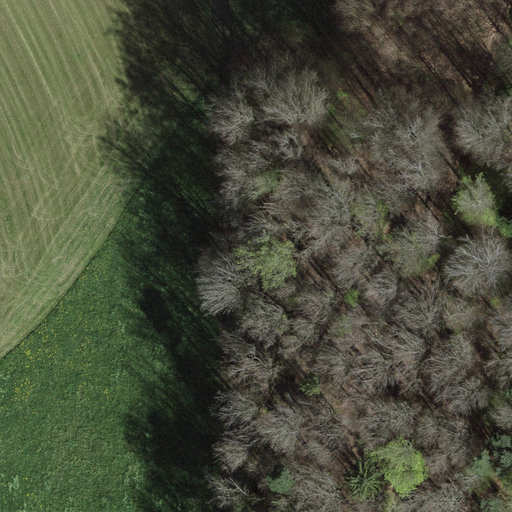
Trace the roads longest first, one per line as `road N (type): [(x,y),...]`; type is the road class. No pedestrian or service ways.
road 1 (track): [(221,0),(239,511)]
road 2 (track): [(511,17),(403,361),(401,511)]
